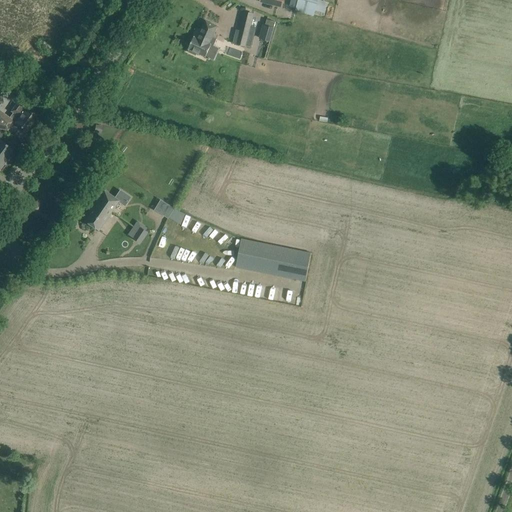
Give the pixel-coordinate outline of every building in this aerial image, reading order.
[(291,0),(291,3),(297,5),(296,11),(314,16),(315,13),(316,12),(316,11),(316,10),(319,2),(318,0),(291,0)] [(270,41),(275,21),(266,19),(261,38),(270,41)] [(189,49),(188,52),(196,55),(197,53),(206,57),(211,45),(213,46),(217,39),(212,37),(218,26),(206,21),(198,38),(194,36),(188,49),(189,49)] [(241,24),(236,44),(252,48),(253,40),(248,39),(250,27),(241,24)] [(0,128),(3,130),(10,120),(27,132),(37,117),(26,109),(28,106),(20,99),(11,111),(13,113),(10,117),(0,109),(0,128)] [(9,158),(6,156),(12,149),(0,140),(0,167),(5,162),(9,158)] [(98,230),(118,202),(124,206),(131,197),(120,189),(114,198),(104,191),(88,213),(90,214),(85,221),(98,230)] [(132,226),(127,234),(141,243),(148,232),(141,227),(139,231),(132,226)] [(291,278),(296,250),(242,239),(236,267),(291,278)] [(296,250),(291,278),(306,281),(311,253),(296,250)]
